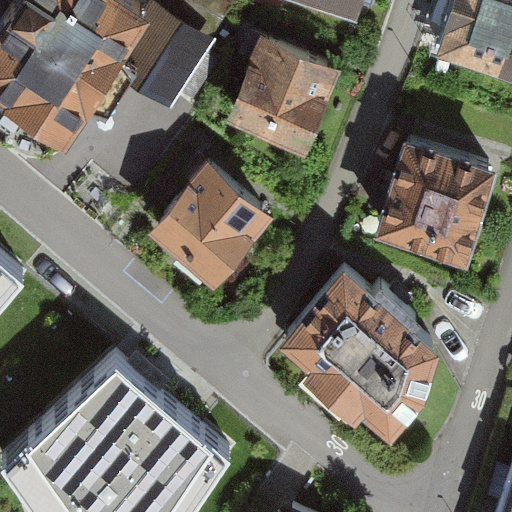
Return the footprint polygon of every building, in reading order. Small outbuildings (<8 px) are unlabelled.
[(138,2),(134,0),(0,0),(0,99),(56,134),(138,2)] [(208,0),(181,0),(146,61),(182,82),(224,9),(208,0)] [(352,0),(317,0),(349,10),(352,0)] [(511,0),(442,0),(427,53),(511,77),(511,0)] [(331,63),(245,32),(213,118),(299,150),(331,63)] [(485,164),(393,136),(364,232),(456,259),(485,164)] [(109,224),(147,179),(109,147),(71,192),(109,224)] [(266,210),(195,153),(136,226),(207,283),(266,210)] [(0,302),(24,270),(0,249),(0,302)] [(444,350),(336,262),(270,343),(377,431),(444,350)] [(184,511),(231,447),(113,352),(5,458),(37,511),(184,511)] [(511,511),(511,450),(506,449),(486,511),(511,511)]
